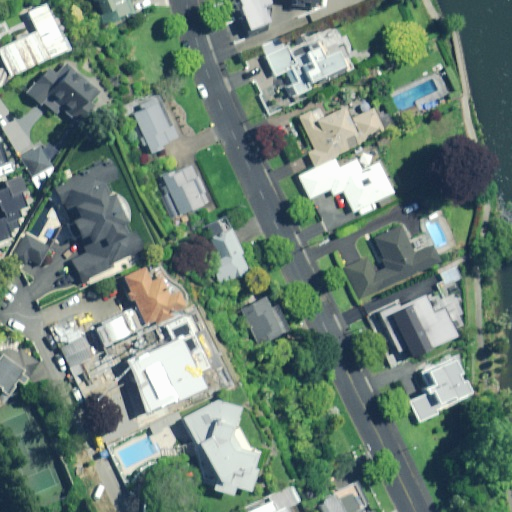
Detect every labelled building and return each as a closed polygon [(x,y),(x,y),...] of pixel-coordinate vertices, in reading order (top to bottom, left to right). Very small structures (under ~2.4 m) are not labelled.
[(94,0),(107,28),(140,13),(134,0),(130,0),(129,0),(94,0)] [(234,0),(236,5),(231,7),(233,13),(239,11),(246,32),(268,25),(263,9),(269,7),(266,0),(234,0)] [(29,35),(0,48),(0,55),(10,76),(67,49),(46,3),(25,12),(34,32),(29,35)] [(0,48),(29,35),(22,21),(6,28),(1,18),(0,18),(0,48)] [(312,40),(292,48),(288,50),(286,45),(278,48),(275,40),(260,46),(274,78),(281,75),(287,89),(291,98),(308,90),(306,84),(341,69),(345,67),(337,49),(319,57),(312,40)] [(95,92),(64,64),(56,74),(50,68),(27,94),(40,106),(42,103),(56,115),(61,110),(77,124),(91,109),(85,104),(95,92)] [(166,128),(154,100),(129,111),(148,155),(161,149),(160,146),(177,138),(172,125),(166,128)] [(389,128),(377,106),(349,120),(343,107),(322,118),(317,109),(297,119),(313,150),(307,153),(314,167),(389,128)] [(55,176),(39,148),(20,158),(37,186),(55,176)] [(81,283),(83,287),(137,260),(134,253),(139,250),(126,224),(127,220),(128,217),(128,214),(127,210),(126,207),(125,204),(123,201),(120,199),(118,197),(115,195),(111,194),(108,194),(104,185),(117,178),(108,160),(53,188),(78,238),(84,235),(92,251),(71,262),(81,283)] [(360,171),(354,160),(337,169),(333,160),(298,177),(309,199),(329,189),(332,196),(342,191),(352,212),(391,193),(377,163),(360,171)] [(208,203),(191,165),(160,179),(177,217),(208,203)] [(0,244),(9,241),(8,238),(23,232),(19,222),(24,221),(21,213),(19,209),(24,207),(14,180),(2,184),(3,188),(0,189),(0,216),(1,219),(0,219),(0,244)] [(248,271),(226,224),(208,233),(222,261),(213,265),(221,284),(248,271)] [(414,255),(399,224),(373,238),(384,260),(381,261),(385,270),(376,274),(367,258),(343,270),(359,303),(439,262),(431,246),(414,255)] [(48,248),(26,235),(13,258),(25,266),(29,259),(38,265),(48,248)] [(141,270),(118,281),(128,303),(131,302),(134,308),(143,329),(183,311),(174,292),(165,297),(157,279),(148,283),(141,270)] [(434,293),(409,304),(390,313),(411,358),(428,350),(427,348),(454,335),(434,293)] [(272,309),(266,298),(241,311),(259,345),(292,328),(280,305),(272,309)] [(201,336),(193,318),(156,333),(162,346),(153,350),(155,354),(129,364),(147,408),(186,392),(183,385),(209,375),(198,349),(193,351),(189,341),(201,336)] [(93,357),(84,336),(60,347),(69,368),(93,357)] [(7,347),(0,353),(0,393),(2,396),(15,383),(19,386),(39,366),(21,349),(15,355),(7,347)] [(212,400),(209,404),(181,418),(212,482),(211,490),(232,495),(233,489),(250,493),(259,454),(249,451),(235,428),(238,408),(212,400)] [(319,511),(353,511),(367,506),(356,483),(321,498),(325,505),(318,508),(319,511)] [(272,511),(268,502),(247,511),(284,511),(282,507),(272,511)]
